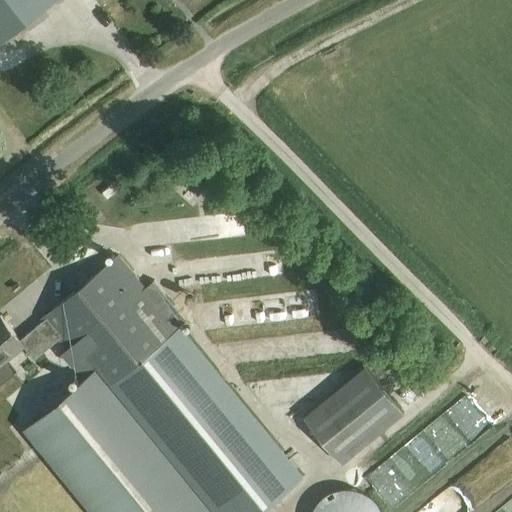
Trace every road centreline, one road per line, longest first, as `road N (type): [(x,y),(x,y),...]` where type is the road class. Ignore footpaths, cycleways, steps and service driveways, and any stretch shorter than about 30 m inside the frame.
road 1 (unknown): [(184,67),(511,402)]
road 2 (unclassified): [(0,210),(223,37),(290,0)]
